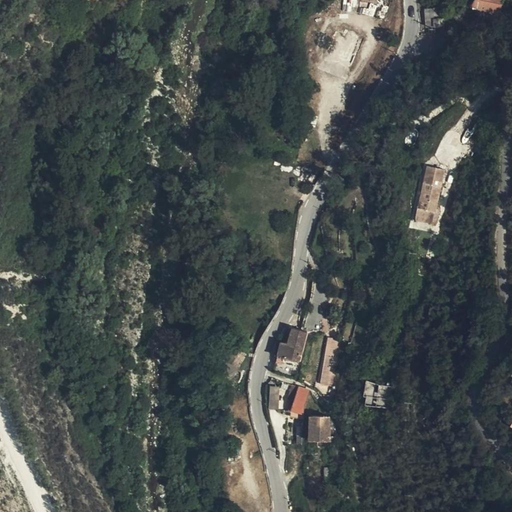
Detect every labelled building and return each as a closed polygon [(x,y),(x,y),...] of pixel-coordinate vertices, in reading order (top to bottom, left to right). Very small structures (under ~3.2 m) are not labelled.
[(449,17),(448,0),(431,2),(432,20),(449,17)] [(24,146),(12,146),(10,165),(32,165),(32,153),(25,153),(24,146)] [(449,167),(431,163),(424,197),(441,201),(449,167)] [(441,201),(424,197),(421,208),(438,211),(441,201)] [(297,336),(313,338),(317,323),(301,319),(297,336)] [(297,336),(290,334),(289,341),(295,343),(297,336)] [(313,338),(297,336),(295,343),(289,341),(287,349),(288,349),(294,350),(309,353),(313,338)] [(255,348),(246,341),(243,338),(237,345),(248,358),(255,348)] [(326,339),(320,384),(335,386),(341,340),(326,339)] [(238,367),(250,360),(248,358),(237,345),(234,349),(229,348),(238,367)] [(314,401),(319,382),(307,379),(306,381),(299,379),(296,392),(299,392),(297,400),(301,401),(301,405),(300,408),(313,410),(314,401)] [(389,383),(376,380),(375,385),(374,391),(378,392),(388,393),(389,383)] [(288,382),(280,381),(279,402),(287,402),(288,382)] [(277,409),(279,386),(270,386),(268,408),(277,409)] [(381,405),(387,404),(388,404),(388,393),(378,392),(379,405),(381,405)] [(338,410),(319,408),(318,432),(320,432),(329,432),(337,432),(338,432),(338,410)]
